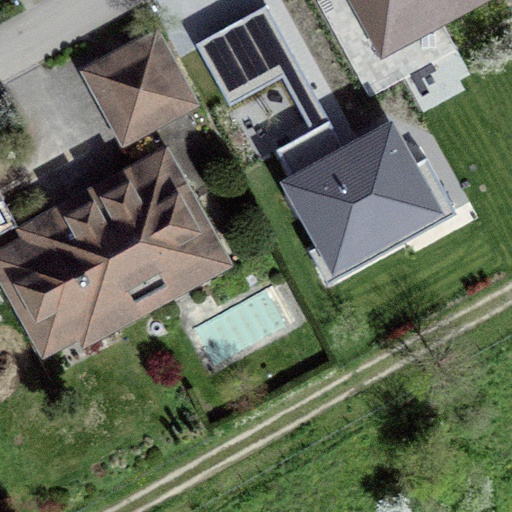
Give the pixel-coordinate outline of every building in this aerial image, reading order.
[(362,0),(379,32),(428,6),(434,17),(464,0),(362,0)] [(218,25),(200,34),(230,88),(247,79),(218,25)] [(99,75),(128,128),(181,99),(152,46),(99,75)] [(336,109),(270,145),(322,240),(309,247),(326,277),(463,201),(432,146),(410,158),(392,126),(356,145),(336,109)] [(25,252),(52,300),(85,282),(94,284),(110,313),(172,280),(167,271),(206,250),(168,179),(111,211),(104,198),(51,227),(56,235),(25,252)]
